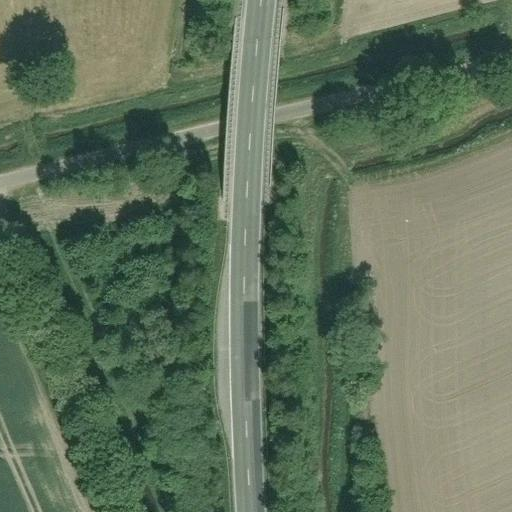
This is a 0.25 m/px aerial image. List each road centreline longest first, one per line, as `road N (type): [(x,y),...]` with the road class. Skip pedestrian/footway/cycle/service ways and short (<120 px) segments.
road 1 (residential): [(511,62),(0,185)]
road 2 (primary): [(260,0),(245,256),(251,511)]
